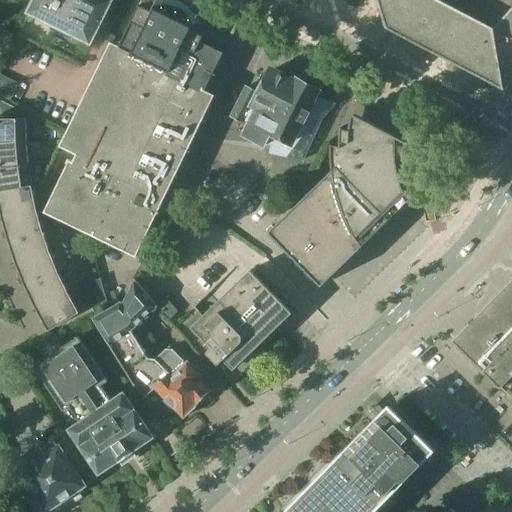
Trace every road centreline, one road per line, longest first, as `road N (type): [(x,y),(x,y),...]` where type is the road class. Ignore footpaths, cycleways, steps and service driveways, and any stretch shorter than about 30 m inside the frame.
road 1 (unclassified): [(511,138),(254,0)]
road 2 (secondary): [(378,335),(188,511)]
road 3 (secondary): [(511,175),(470,239),(378,335)]
road 4 (unclassified): [(511,467),(378,335)]
